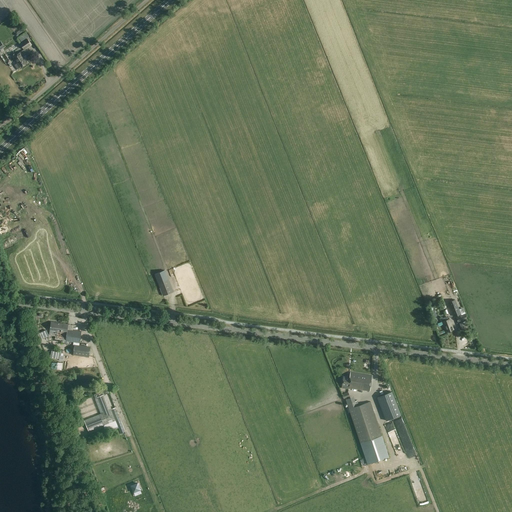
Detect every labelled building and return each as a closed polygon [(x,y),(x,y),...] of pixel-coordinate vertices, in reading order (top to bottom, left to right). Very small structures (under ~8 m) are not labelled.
[(27,38),(20,44),(24,50),(31,45),(27,38)] [(13,57),(17,63),(18,63),(21,67),(28,63),(20,52),(13,57)] [(168,280),(165,274),(157,278),(164,296),(173,292),(168,280)] [(465,312),(461,314),(455,299),(448,302),(454,317),(456,316),(458,323),(467,320),(465,312)] [(442,319),(443,321),(447,332),(453,330),(451,323),(450,319),(447,320),(446,317),(442,319)] [(80,343),(81,332),(67,330),(68,324),(51,322),(50,331),(67,333),(66,341),(80,343)] [(90,347),(74,345),(73,354),(89,356),(90,347)] [(370,391),(372,376),(350,372),(349,377),(343,376),(342,386),(348,387),(348,388),(370,391)] [(392,393),(378,399),(388,422),(401,417),(392,393)] [(101,414),(84,420),(88,431),(116,420),(115,417),(119,416),(115,408),(112,409),(106,394),(94,398),(101,414)] [(367,464),(388,457),(382,436),(374,413),(374,412),(370,402),(367,402),(365,403),(359,405),(357,400),(356,401),(347,404),(367,464)] [(345,474),(342,475),(340,471),(329,475),(331,482),(346,476),(345,474)] [(138,481),(131,484),(134,491),(141,488),(138,481)]
